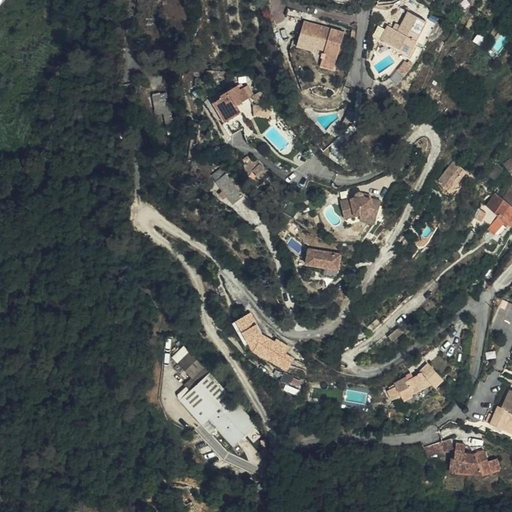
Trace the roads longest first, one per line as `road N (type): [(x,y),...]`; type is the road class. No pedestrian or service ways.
road 1 (residential): [(277,447),(212,327),(193,266),(143,220),(155,216),(212,252),(281,326),(334,325),(395,235),(435,138),(423,128),(367,159),(346,156),(332,142)]
road 2 (residential): [(277,447),(409,438),(438,425),(468,391),(489,295),(511,278)]
road 3 (unknown): [(166,225),(130,103),(131,57)]
